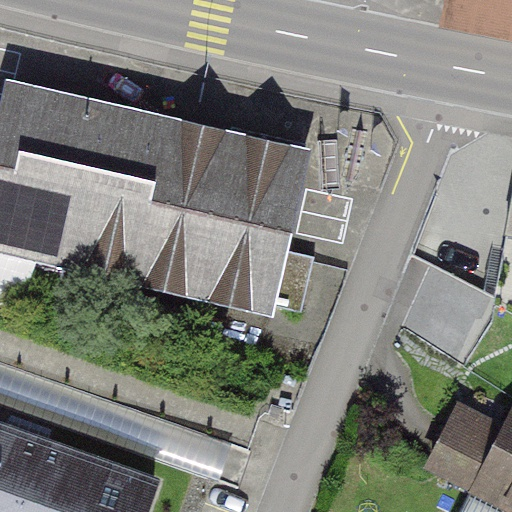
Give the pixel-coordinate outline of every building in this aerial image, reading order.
[(511,0),(453,0),(448,30),(511,41),(511,0)] [(0,239),(26,245),(23,263),(35,265),(28,299),(68,308),(79,260),(270,303),(302,157),(15,93),(0,158),(0,239)] [(0,239),(0,301),(23,310),(28,299),(35,265),(23,263),(26,245),(0,239)] [(316,256),(289,250),(276,306),(304,312),(316,256)] [(453,424),(433,463),(511,502),(511,421),(499,447),(453,424)] [(147,511),(157,485),(0,430),(0,511),(147,511)]
